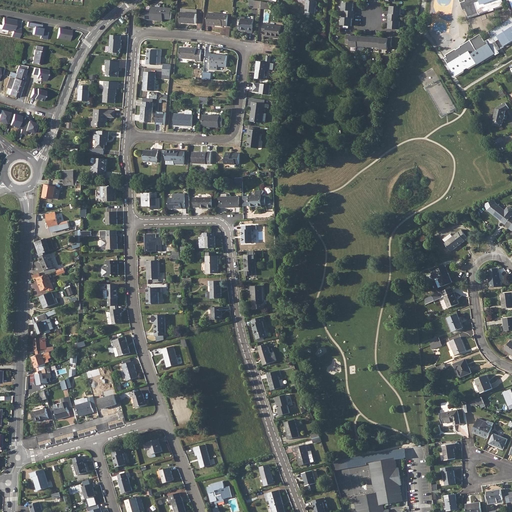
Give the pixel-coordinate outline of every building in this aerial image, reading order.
[(257,1),(253,0),(251,0),(250,7),(261,9),(262,2),(260,1),(257,1)] [(314,0),(307,0),(307,1),(306,10),(307,10),(306,14),(310,14),(310,13),(315,14),(316,8),(317,2),(315,2),(314,0)] [(511,0),(464,0),(465,2),(460,4),(463,11),(465,10),(468,18),(478,14),(488,11),(489,12),(494,10),(493,9),(503,5),(501,0),(506,0),(507,1),(509,0),(510,0),(511,5),(511,18),(503,24),(502,23),(498,26),(499,27),(490,32),(494,39),(495,39),(497,41),(500,39),(504,46),(511,41),(511,0)] [(353,11),(354,4),(343,3),(342,11),(345,11),(345,18),(342,18),(341,25),(352,26),(353,19),(354,19),(354,11),(353,11)] [(151,20),(155,20),(155,18),(163,19),(171,19),(172,8),(152,6),(151,12),(151,20)] [(401,7),(390,6),(390,14),(389,14),(388,21),(389,21),(389,29),(400,29),(400,22),(397,22),(398,15),(401,15),(401,7)] [(197,14),(181,13),(180,22),(196,24),(197,14)] [(208,13),(207,25),(213,26),(213,25),(222,26),(227,26),(228,15),(208,13)] [(16,20),(3,17),(1,29),(12,31),(11,37),(19,39),(21,29),(15,28),(16,20)] [(241,19),(240,30),(248,31),(248,32),(252,33),(254,20),(241,19)] [(42,25),(28,22),(27,27),(34,28),(32,34),(41,36),(40,39),(46,40),(48,32),(42,31),(42,28),(41,28),(42,25)] [(266,33),(266,35),(275,36),(275,37),(280,38),(281,30),(282,26),(263,24),(262,32),(266,33)] [(72,30),(59,28),(57,38),(70,41),(72,30)] [(495,54),(487,40),(486,41),(481,33),(460,46),(461,47),(457,49),(456,48),(446,54),(447,56),(444,58),(455,76),(465,71),(464,70),(468,67),(469,68),(477,63),(477,64),(495,54)] [(119,53),(120,48),(120,45),(121,45),(122,40),(120,40),(120,36),(112,35),(112,39),(110,39),(110,46),(111,46),(110,53),(119,53)] [(347,35),(347,44),(350,44),(350,47),(358,48),(358,46),(369,47),(380,48),(380,49),(388,50),(388,47),(392,47),(392,38),(388,38),(388,39),(377,38),(370,38),(363,37),(351,36),(351,35),(347,35)] [(495,54),(496,56),(500,53),(499,51),(492,41),(491,38),(487,40),(495,54)] [(492,41),(499,51),(500,50),(495,42),(497,41),(495,39),(494,39),(492,41)] [(34,50),(32,64),(41,65),(44,52),(43,52),(43,47),(36,46),(35,50),(34,50)] [(181,47),(180,58),(195,59),(195,61),(200,61),(201,50),(197,49),(181,47)] [(145,60),(145,64),(156,65),(157,50),(147,49),(147,60),(145,60)] [(211,54),(210,69),(218,70),(218,66),(226,67),(227,56),(211,54)] [(105,60),(105,66),(106,66),(106,70),(107,71),(107,73),(109,76),(117,76),(118,67),(119,67),(120,61),(105,60)] [(257,61),(255,79),(264,80),(265,71),(269,71),(270,63),(257,61)] [(16,74),(24,77),(27,67),(19,65),(15,74),(16,74)] [(35,68),(32,75),(37,76),(37,78),(40,78),(40,80),(46,81),(48,70),(35,68)] [(163,69),(163,75),(166,75),(166,79),(170,79),(171,70),(163,69)] [(144,72),(143,90),(154,91),(156,73),(144,72)] [(10,89),(8,94),(18,98),(23,82),(23,81),(24,77),(16,74),(14,79),(10,89)] [(104,81),(104,89),(103,94),(104,95),(103,102),(115,103),(115,95),(116,95),(116,88),(118,88),(118,82),(104,81)] [(88,86),(78,85),(77,101),(87,101),(88,86)] [(37,90),(33,88),(30,97),(43,101),(46,91),(37,88),(37,90)] [(153,102),(143,101),(143,106),(142,107),(141,122),(152,123),(153,102)] [(253,107),(252,114),(253,114),(252,122),(262,123),(264,107),(267,108),(268,104),(252,102),(252,106),(253,107)] [(509,109),(506,103),(500,106),(499,109),(496,109),(493,121),(494,121),(493,124),(494,126),(501,127),(502,123),(503,120),(504,119),(505,116),(504,115),(505,111),(509,109)] [(92,122),(92,125),(93,126),(105,127),(105,120),(107,120),(107,117),(113,118),(114,111),(94,109),(93,120),(92,122)] [(0,121),(10,124),(12,115),(7,114),(8,112),(1,110),(0,110),(0,121)] [(158,111),(157,124),(166,125),(167,112),(158,111)] [(174,113),(174,125),(192,126),(193,114),(192,114),(185,114),(174,113)] [(19,116),(13,114),(12,115),(10,124),(9,125),(14,126),(13,127),(21,129),(24,119),(18,117),(19,116)] [(203,115),(203,126),(219,127),(219,125),(223,126),(223,117),(219,117),(219,116),(203,115)] [(29,119),(25,117),(24,119),(21,129),(19,133),(25,135),(26,131),(33,133),(33,132),(34,133),(36,128),(35,127),(36,123),(28,121),(29,119)] [(249,134),(248,147),(259,148),(261,131),(249,129),(248,134),(249,134)] [(109,132),(99,131),(99,135),(95,135),(94,139),(97,139),(96,149),(104,149),(105,145),(107,145),(107,140),(108,140),(109,132)] [(503,141),(497,145),(502,152),(508,148),(503,141)] [(144,150),(143,161),(157,162),(159,150),(153,149),(153,151),(144,150)] [(166,150),(166,161),(175,161),(184,162),(185,152),(179,151),(174,150),(166,150)] [(193,152),(192,163),(210,164),(211,152),(207,152),(206,153),(193,152)] [(224,158),(224,164),(231,164),(231,165),(235,165),(235,164),(239,164),(240,153),(236,153),(236,154),(232,154),(232,153),(226,152),(226,158),(224,158)] [(95,164),(94,174),(104,175),(104,171),(105,172),(106,159),(95,158),(95,159),(92,158),(91,159),(91,162),(92,163),(95,164)] [(63,171),(64,178),(74,178),(74,170),(63,171)] [(74,178),(64,178),(64,185),(75,184),(75,183),(76,183),(76,193),(82,194),(82,177),(74,178)] [(46,185),(44,197),(54,199),(56,187),(49,185),(46,185)] [(116,186),(104,186),(100,186),(100,194),(104,194),(104,201),(115,201),(115,193),(117,193),(116,186)] [(256,196),(249,196),(250,206),(262,206),(262,205),(266,205),(266,198),(269,198),(270,195),(266,195),(266,192),(264,190),(257,191),(256,192),(256,196)] [(151,193),(142,193),(142,206),(151,206),(152,209),(160,209),(159,199),(151,199),(151,193)] [(190,206),(189,195),(185,195),(185,193),(173,194),(173,199),(169,199),(169,209),(182,209),(182,206),(185,206),(190,206)] [(212,197),(194,198),(194,207),(200,207),(200,208),(213,208),(212,197)] [(239,197),(220,197),(221,208),(240,207),(239,197)] [(493,214),(493,215),(497,218),(498,217),(504,221),(503,222),(506,225),(506,226),(509,228),(511,224),(511,208),(510,207),(508,208),(505,211),(500,207),(500,206),(496,203),(494,200),(484,205),(487,210),(491,213),(491,212),(493,214)] [(55,212),(46,214),(51,232),(69,227),(68,221),(58,224),(55,212)] [(117,212),(106,212),(107,225),(117,224),(117,212)] [(242,229),(242,230),(242,243),(253,243),(252,231),(255,231),(255,226),(252,226),(252,225),(242,225),(242,229)] [(73,242),(74,244),(81,241),(81,231),(81,229),(76,231),(75,241),(73,242)] [(107,236),(117,236),(117,230),(101,231),(101,238),(102,238),(102,248),(103,250),(107,249),(107,236)] [(450,234),(443,239),(452,251),(468,238),(462,230),(453,237),(450,234)] [(214,233),(202,233),(202,237),(204,237),(205,248),(215,247),(215,236),(214,236),(214,233)] [(152,252),(157,251),(157,248),(157,247),(157,245),(162,245),(164,245),(164,237),(156,238),(156,234),(145,234),(145,243),(146,243),(146,251),(151,250),(152,252)] [(415,238),(416,241),(417,243),(427,239),(424,234),(415,238)] [(117,236),(107,236),(107,249),(118,249),(117,236)] [(42,240),(36,242),(41,256),(45,254),(46,253),(46,252),(53,250),(50,241),(43,243),(42,240)] [(50,253),(38,258),(40,262),(41,262),(45,271),(55,266),(50,253)] [(255,255),(244,255),(245,271),(246,272),(246,276),(253,275),(252,271),(256,271),(255,255)] [(218,256),(206,256),(206,273),(218,273),(218,256)] [(117,260),(106,261),(106,264),(108,264),(108,276),(119,275),(119,264),(117,264),(117,260)] [(148,279),(154,279),(159,279),(159,260),(145,261),(145,265),(147,265),(147,270),(148,270),(148,279)] [(55,266),(45,271),(46,274),(57,270),(55,266)] [(435,278),(435,279),(439,288),(453,282),(449,273),(448,273),(445,266),(435,270),(432,271),(431,273),(433,277),(435,278)] [(488,274),(489,279),(490,278),(491,283),(490,283),(490,287),(501,286),(500,272),(498,272),(498,268),(492,269),(489,269),(490,273),(488,274)] [(46,276),(38,280),(39,284),(41,290),(48,288),(49,290),(50,291),(54,289),(50,280),(48,281),(46,276)] [(221,281),(209,281),(209,286),(211,286),(211,292),(207,292),(206,293),(206,297),(208,298),(211,298),(211,299),(222,298),(221,281)] [(108,298),(108,306),(118,305),(117,288),(119,288),(119,284),(101,284),(101,289),(104,289),(104,298),(108,298)] [(262,286),(248,286),(249,290),(251,290),(251,296),(252,296),(253,305),(254,309),(264,309),(264,304),(263,304),(262,286)] [(161,287),(147,287),(147,304),(159,303),(159,292),(161,292),(161,287)] [(452,288),(441,292),(443,297),(444,297),(449,308),(459,304),(454,292),(454,293),(452,288)] [(52,292),(39,297),(41,301),(42,301),(43,303),(42,304),(44,308),(58,302),(56,297),(55,298),(52,292)] [(511,295),(511,292),(502,293),(503,308),(511,307),(511,295)] [(433,295),(425,298),(426,304),(427,304),(435,300),(433,295)] [(222,307),(212,307),(212,320),(222,319),(222,307)] [(121,308),(111,310),(113,324),(123,322),(121,313),(122,312),(121,308)] [(55,309),(34,317),(39,333),(45,331),(46,334),(52,332),(51,329),(53,328),(50,318),(48,319),(47,317),(56,313),(55,309)] [(457,314),(448,318),(453,332),(463,328),(457,314)] [(155,315),(152,315),(152,321),(155,322),(155,336),(166,335),(165,315),(155,315)] [(257,339),(258,339),(264,337),(267,336),(263,321),(264,321),(263,317),(252,320),(253,324),(252,324),(257,339)] [(46,334),(34,338),(35,350),(36,350),(36,356),(49,351),(49,347),(47,348),(46,340),(44,340),(44,338),(47,337),(46,334)] [(113,341),(115,348),(118,347),(120,356),(131,353),(126,337),(113,341)] [(460,337),(450,342),(456,355),(466,351),(460,337)] [(438,342),(431,345),(432,350),(442,346),(440,341),(438,342)] [(259,350),(261,359),(263,358),(265,364),(273,362),(277,361),(274,353),(271,354),(269,347),(268,347),(267,343),(259,346),(260,350),(259,350)] [(174,346),(161,349),(162,354),(164,353),(165,358),(166,358),(168,367),(179,364),(174,346)] [(36,356),(32,357),(35,367),(36,367),(38,372),(47,368),(45,363),(49,362),(48,358),(51,357),(49,351),(36,356)] [(465,359),(453,364),(456,370),(458,369),(462,378),(472,373),(469,365),(467,366),(465,359)] [(123,364),(122,364),(127,380),(138,377),(133,361),(131,362),(123,364)] [(444,364),(435,368),(437,372),(446,368),(444,364)] [(38,372),(36,372),(37,380),(34,380),(35,384),(38,384),(38,385),(48,383),(48,382),(50,382),(50,378),(49,374),(51,373),(49,367),(47,368),(38,372)] [(280,370),(267,374),(271,390),(282,387),(278,375),(281,375),(280,370)] [(487,375),(475,380),(481,393),(492,389),(487,375)] [(51,398),(48,390),(41,392),(43,400),(51,398)] [(142,390),(130,393),(132,397),(133,397),(136,407),(146,405),(143,394),(142,390)] [(286,394),(276,397),(278,406),(277,406),(277,408),(278,408),(280,415),(290,413),(288,405),(289,405),(286,394)] [(114,395),(98,399),(101,409),(117,404),(114,395)] [(60,399),(62,403),(66,401),(68,409),(73,408),(70,396),(65,398),(60,399)] [(482,397),(467,403),(475,407),(484,403),(482,397)] [(66,401),(62,403),(54,405),(58,419),(70,416),(68,409),(66,401)] [(91,401),(76,405),(79,416),(94,412),(91,401)] [(46,408),(32,412),(35,421),(44,419),(45,420),(49,418),(46,408)] [(459,410),(441,414),(443,423),(454,421),(454,425),(461,423),(459,410)] [(295,419),(285,422),(288,435),(287,436),(288,440),(300,436),(295,419)] [(472,432),(487,438),(492,428),(486,426),(487,423),(478,419),(472,432)] [(494,433),(489,443),(504,449),(508,439),(494,433)] [(144,444),(145,447),(150,446),(150,448),(152,454),(162,451),(158,439),(149,442),(144,444)] [(455,443),(443,445),(445,460),(456,458),(454,448),(456,448),(455,443)] [(206,444),(194,447),(196,455),(198,455),(201,468),(211,465),(206,444)] [(306,444),(293,448),(294,452),(296,452),(300,466),(315,461),(312,454),(309,455),(306,444)] [(124,449),(112,452),(114,456),(113,457),(116,467),(126,464),(123,453),(125,453),(124,449)] [(82,456),(74,458),(75,462),(74,463),(77,475),(87,472),(84,459),(83,460),(82,456)] [(375,493),(354,497),(357,511),(354,511),(389,511),(389,510),(385,511),(384,506),(388,505),(392,504),(403,502),(401,486),(402,485),(400,468),(397,469),(396,458),(370,463),(375,493)] [(334,461),(331,462),(333,471),(349,468),(347,459),(334,461)] [(269,464),(259,467),(265,486),(275,483),(269,464)] [(170,467),(160,470),(164,483),(174,480),(170,467)] [(452,467),(441,469),(442,472),(443,472),(445,485),(456,483),(454,470),(453,470),(452,467)] [(44,469),(30,473),(32,477),(34,476),(37,484),(36,485),(37,491),(49,487),(44,469)] [(313,471),(302,473),(306,486),(309,485),(310,491),(318,489),(313,471)] [(126,472),(118,475),(119,479),(118,479),(123,493),(132,490),(128,476),(127,477),(126,472)] [(213,484),(214,486),(209,488),(215,502),(218,501),(221,500),(222,503),(228,500),(228,498),(236,495),(232,484),(227,486),(225,480),(213,484)] [(93,483),(82,486),(85,498),(95,495),(93,487),(95,486),(93,483)] [(80,485),(69,488),(71,495),(82,491),(80,485)] [(501,489),(487,492),(489,504),(498,503),(497,500),(503,499),(501,489)] [(286,511),(279,490),(265,494),(267,501),(269,501),(272,511),(286,511)] [(180,492),(168,496),(170,503),(172,502),(175,511),(186,511),(182,497),(181,497),(180,492)] [(446,502),(443,502),(444,511),(458,509),(456,494),(445,496),(446,502)] [(140,496),(136,497),(141,511),(145,510),(140,496)] [(138,511),(141,511),(136,497),(126,500),(129,511),(138,511)] [(324,498),(313,501),(314,504),(313,505),(314,511),(325,511),(323,502),(325,502),(324,498)] [(42,511),(40,501),(30,504),(31,511),(42,511)] [(481,511),(480,502),(466,505),(466,511),(481,511)]
